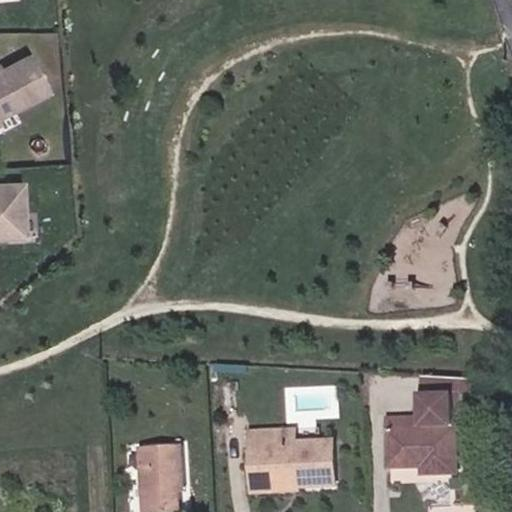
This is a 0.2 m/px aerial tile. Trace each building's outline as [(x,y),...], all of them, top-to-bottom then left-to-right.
[(0,113),(44,91),(25,54),(0,67),(0,113)] [(0,182),(0,240),(24,239),(22,182),(0,182)] [(485,382),(432,382),(434,424),(399,425),(399,470),(429,470),(430,480),(462,481),(462,434),(452,434),(452,410),(462,410),(485,411),(485,382)] [(172,448),(179,447),(176,405),(130,409),(136,483),(175,480),(172,448)] [(452,434),(462,434),(462,410),(452,410),(452,434)] [(279,491),(347,489),(345,430),(261,434),(262,453),(277,452),(279,491)] [(264,492),(279,491),(277,452),(262,453),(264,492)] [(109,511),(144,511),(143,495),(109,498),(109,511)]
